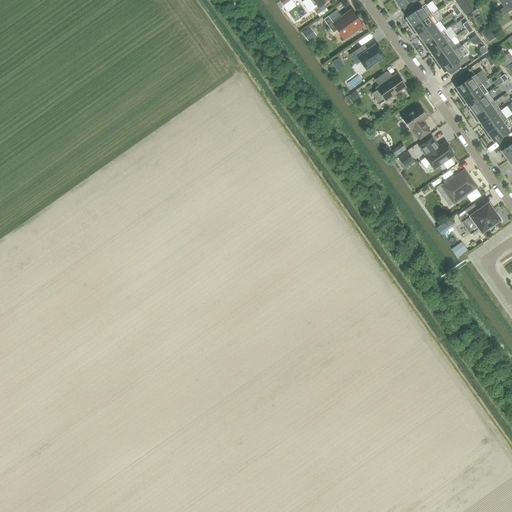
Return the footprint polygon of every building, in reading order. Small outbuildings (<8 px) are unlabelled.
[(407,10),(415,4),(418,2),(415,0),(393,0),(399,8),(404,5),(407,10)] [(341,6),(344,10),(352,5),(349,1),(341,6)] [(410,29),(431,14),(425,5),(418,9),(415,4),(407,10),(405,11),(408,16),(405,18),(408,22),(406,24),(410,29)] [(361,26),(351,12),(344,17),(340,17),(336,10),(323,19),(329,28),(333,25),(342,39),(361,26)] [(418,36),(437,23),(431,14),(410,29),(414,34),(415,33),(418,36)] [(479,28),(485,39),(496,33),(491,22),(479,28)] [(422,46),(443,32),(443,31),(439,34),(433,26),(437,23),(418,36),(420,40),(419,41),(422,46)] [(430,54),(450,40),(443,32),(422,46),(426,52),(428,51),(430,54)] [(467,38),(473,45),(479,40),(474,33),(467,38)] [(435,64),(456,49),(450,40),(430,54),(433,58),(431,59),(435,64)] [(366,70),(384,58),(374,44),(363,53),(359,48),(349,55),(356,65),(360,62),(366,70)] [(456,49),(435,64),(439,69),(440,68),(443,72),(446,70),(450,75),(460,68),(456,63),(462,58),(456,49)] [(329,57),(332,68),(341,65),(338,54),(329,57)] [(375,89),(385,102),(405,88),(396,74),(390,78),(385,72),(374,80),(378,87),(375,89)] [(460,99),(481,85),(474,75),(468,80),(465,75),(455,82),(458,87),(455,89),(458,93),(456,94),(460,99)] [(342,84),(348,92),(357,84),(352,77),(342,84)] [(481,85),(460,99),(463,105),(465,103),(468,107),(487,93),(481,85)] [(487,93),(468,107),(470,110),(468,112),(472,117),(494,102),(487,93)] [(480,125),(500,111),(494,102),(472,117),(476,122),(478,121),(480,125)] [(409,130),(412,129),(419,139),(429,132),(422,122),(427,118),(419,107),(401,119),(409,130)] [(485,135),(506,120),(500,111),(480,125),(483,128),(481,129),(485,135)] [(502,143),(510,138),(506,133),(508,132),(502,123),(506,120),(485,135),(488,140),(490,139),(493,142),(496,140),(499,145),(502,143)] [(507,161),(511,157),(511,136),(510,138),(502,143),(506,148),(501,152),(507,161)] [(433,169),(453,155),(445,143),(438,148),(431,138),(419,147),(425,157),(424,158),(433,169)] [(444,168),(453,162),(450,158),(441,164),(444,168)] [(443,186),(441,184),(435,188),(443,199),(448,195),(453,203),(476,187),(469,178),(468,179),(463,172),(443,186)] [(478,210),(473,204),(457,216),(470,235),(478,229),(481,233),(488,228),(489,229),(491,227),(490,226),(493,225),(494,226),(500,222),(498,220),(499,220),(487,204),(478,210)]
